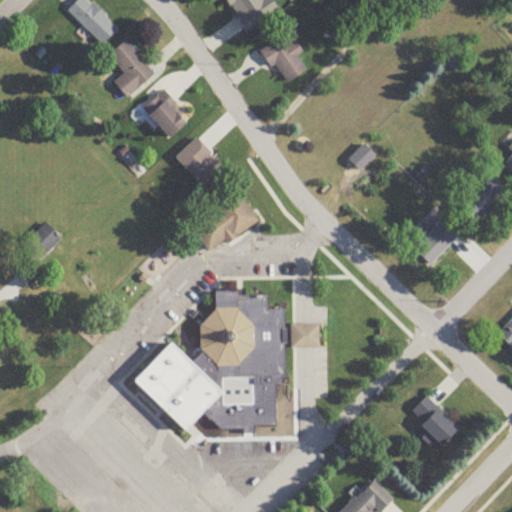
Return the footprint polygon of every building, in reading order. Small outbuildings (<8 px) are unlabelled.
[(79,0),(66,13),(101,47),(117,31),(85,0),(79,0)] [(264,0),(261,2),(260,0),(223,0),(244,33),(278,12),(269,0),(264,0)] [(275,43),(263,50),(282,85),(306,72),(297,57),(302,55),(294,40),(278,49),(275,43)] [(123,77),(114,83),(125,98),(153,78),(127,42),(108,56),(123,77)] [(173,112),(178,107),(161,91),(141,111),(170,139),(185,124),(173,112)] [(175,159),(204,188),(224,169),(195,140),(175,159)] [(511,154),(511,155),(503,164),(511,173),(511,144),(507,149),(511,154)] [(504,191),(489,176),(458,207),(473,222),(504,191)] [(205,251),(222,239),(225,243),(234,237),(234,236),(256,221),(234,188),(185,221),(205,251)] [(458,237),(442,221),(413,251),(430,267),(458,237)] [(36,265),(62,241),(46,223),(19,249),(28,258),(16,269),(31,285),(44,273),(36,265)] [(162,338),(208,382),(213,376),(213,365),(197,349),(196,325),(213,308),(213,291),(232,291),(236,295),(242,295),(264,294),(265,309),(282,308),(282,327),(286,327),(286,322),(294,322),(316,322),(317,347),(295,348),(286,348),(286,343),(282,343),(283,377),(237,377),(234,381),(218,382),(214,386),(219,391),(182,430),(125,376),(162,338)] [(511,350),(511,318),(496,335),(511,350)] [(409,415),(441,447),(458,430),(426,398),(409,415)] [(380,511),(391,501),(372,482),(341,511),(380,511)]
